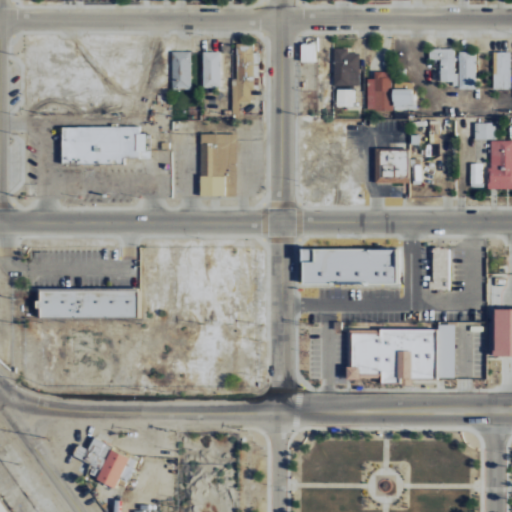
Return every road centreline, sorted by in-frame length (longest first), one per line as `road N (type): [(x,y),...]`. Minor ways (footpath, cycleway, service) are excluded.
road 1 (residential): [(0,16),(511,17)]
road 2 (residential): [(511,221),(0,221)]
road 3 (residential): [(278,410),(274,0)]
road 4 (tertiary): [(21,415),(278,410)]
road 5 (tertiary): [(511,410),(278,410)]
